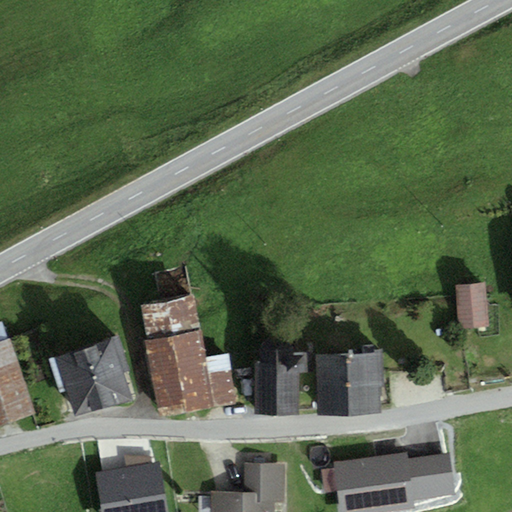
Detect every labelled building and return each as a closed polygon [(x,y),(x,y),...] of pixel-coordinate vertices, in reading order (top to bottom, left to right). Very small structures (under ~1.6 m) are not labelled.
[(160,277),(164,298),(194,292),(190,271),(160,277)] [(489,284),(456,286),(458,328),(491,326),(489,284)] [(193,297),(142,306),(161,418),(213,406),(238,403),(229,353),(206,357),(193,297)] [(3,321),(0,322),(0,429),(35,417),(3,321)] [(116,340),(86,349),(104,408),(134,399),(116,340)] [(254,361),(254,413),(297,413),(297,375),(308,375),(308,355),(292,355),(292,347),(258,347),(258,361),(254,361)] [(104,408),(86,349),(56,358),(74,417),(104,408)] [(384,352),(315,355),(317,415),(381,413),(380,385),(385,385),(384,352)] [(407,454),(334,464),(340,511),(382,511),(415,508),(414,501),(454,495),(448,454),(408,459),(407,454)] [(167,511),(159,462),(96,472),(103,511),(167,511)] [(245,493),(212,493),(212,511),(273,511),(273,502),(284,502),(284,464),(245,463),(245,493)]
